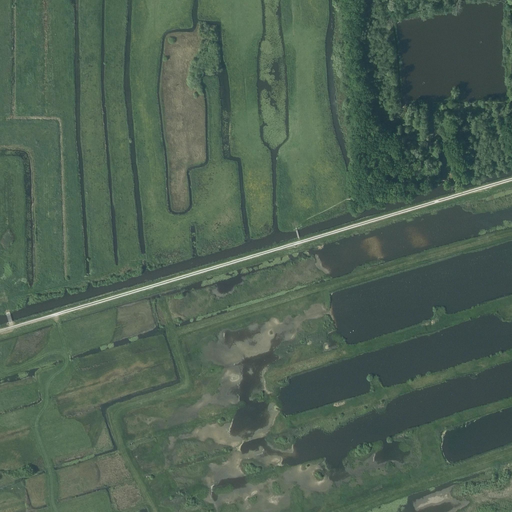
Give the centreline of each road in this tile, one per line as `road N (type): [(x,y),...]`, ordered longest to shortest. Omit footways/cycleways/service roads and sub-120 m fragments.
road 1 (track): [(511,179),(0,331)]
road 2 (track): [(55,314),(68,365),(36,423),(54,511)]
road 3 (track): [(149,253),(0,303)]
